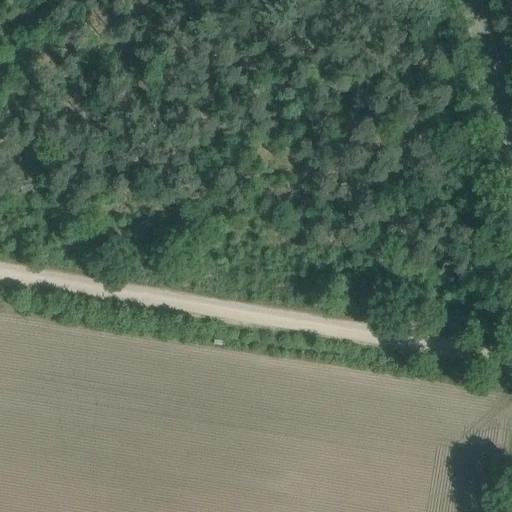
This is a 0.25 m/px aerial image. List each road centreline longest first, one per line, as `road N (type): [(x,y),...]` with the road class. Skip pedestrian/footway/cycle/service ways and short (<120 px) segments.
road 1 (track): [(511,365),(0,280)]
road 2 (tertiary): [(511,141),(467,0)]
